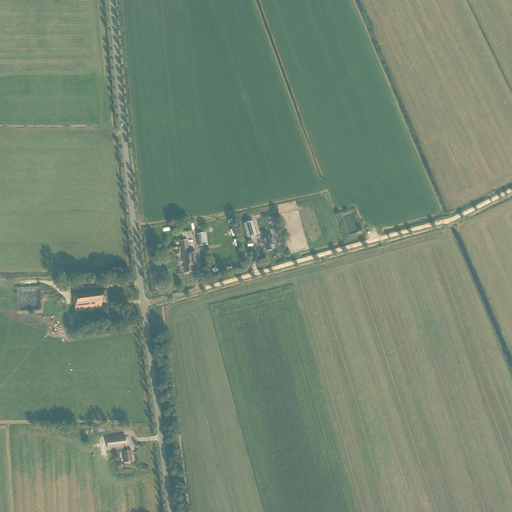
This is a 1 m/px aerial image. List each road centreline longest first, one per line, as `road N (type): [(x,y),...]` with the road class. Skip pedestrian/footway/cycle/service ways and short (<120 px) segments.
road 1 (unclassified): [(143,305),(471,211),(511,190)]
road 2 (tertiary): [(143,305),(113,0)]
road 3 (tertiary): [(169,511),(143,305)]
